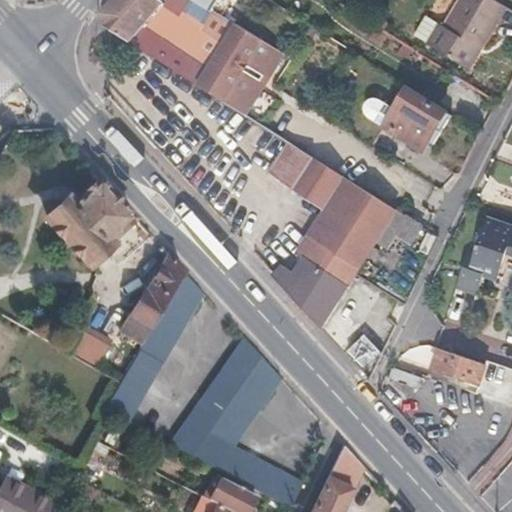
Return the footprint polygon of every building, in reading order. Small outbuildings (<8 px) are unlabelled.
[(240,74),(242,69),(262,78),(270,76),(282,55),(233,26),(216,55),(176,31),(166,47),(161,44),(171,28),(152,16),(161,0),(111,0),(101,12),(105,25),(145,52),(247,117),(259,95),(257,84),(240,74)] [(190,0),(210,12),(216,0),(190,0)] [(471,72),(499,23),(495,21),(500,11),(503,10),(487,0),(461,0),(444,31),(437,27),(426,45),(466,69),(471,72)] [(365,117),(384,128),(384,129),(422,153),(444,115),(406,91),(394,111),(375,101),(370,101),(366,102),(364,104),(363,111),(365,117)] [(422,231),(289,145),(269,174),(326,211),(287,270),(283,266),(273,276),(320,329),(341,298),(356,274),(387,229),(413,245),(422,231)] [(105,242),(132,218),(97,180),(79,197),(70,204),(66,199),(45,219),(85,263),(106,244),(105,242)] [(511,266),(511,229),(487,221),(476,248),(470,247),(455,285),(477,294),(485,275),(500,280),(506,265),(511,266)] [(149,335),(184,275),(169,259),(148,296),(143,294),(127,323),(149,335)] [(114,419),(117,415),(129,422),(201,294),(184,275),(149,335),(105,414),(114,419)] [(96,366),(111,339),(85,325),(71,352),(96,366)] [(439,346),(469,355),(475,335),(445,326),(439,346)] [(248,423),(278,380),(241,338),(168,444),(286,511),(299,482),(229,444),(245,421),(248,423)] [(383,390),(468,480),(504,440),(511,421),(511,369),(487,361),(484,366),(438,350),(428,345),(411,349),(398,359),(391,371),(383,390)] [(117,448),(124,435),(111,429),(105,441),(117,448)] [(335,511),(359,466),(341,447),(308,511),(335,511)] [(0,511),(48,511),(54,504),(5,478),(0,487),(0,511)] [(242,511),(249,500),(212,480),(204,496),(217,504),(230,511),(242,511)]
